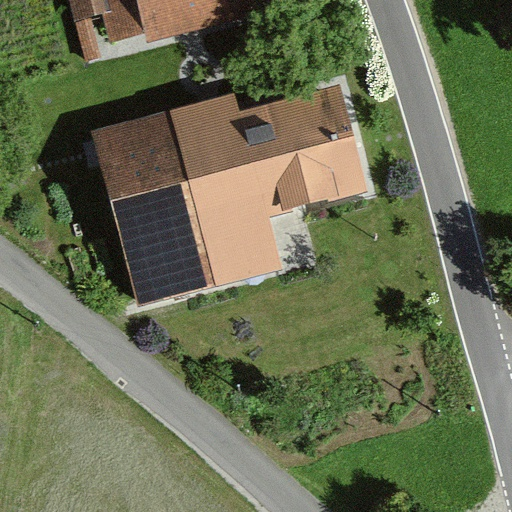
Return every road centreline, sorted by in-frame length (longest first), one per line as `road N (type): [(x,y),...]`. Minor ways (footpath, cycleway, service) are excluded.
road 1 (unclassified): [(381,0),(435,144),(511,453)]
road 2 (tertiary): [(302,511),(0,255)]
